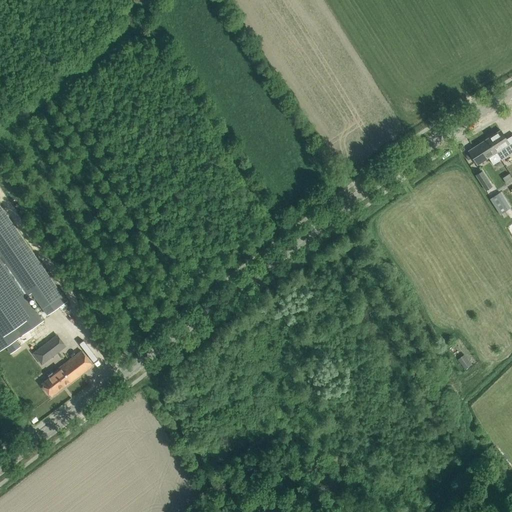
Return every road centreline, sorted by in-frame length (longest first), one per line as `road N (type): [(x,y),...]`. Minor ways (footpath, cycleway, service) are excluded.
road 1 (tertiary): [(0,469),(362,193),(511,94)]
road 2 (track): [(287,250),(141,35),(128,31),(69,72),(56,70),(11,0)]
